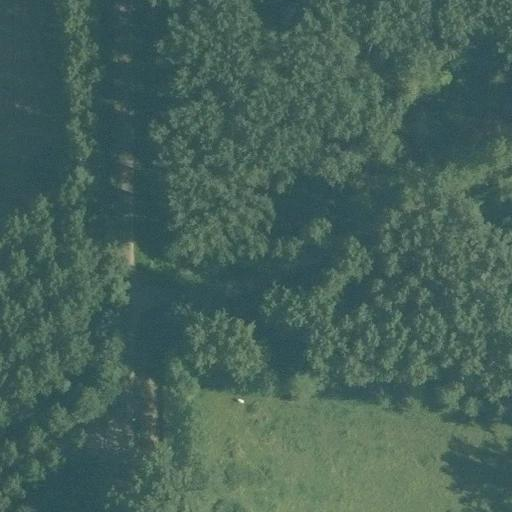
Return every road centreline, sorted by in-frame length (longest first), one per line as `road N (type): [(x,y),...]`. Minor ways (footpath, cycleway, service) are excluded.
road 1 (unclassified): [(123,297),(221,292),(274,277),(511,157)]
road 2 (unclassified): [(123,297),(125,0)]
road 3 (unclassified): [(125,442),(123,297)]
road 4 (unclassified): [(125,442),(59,453),(0,500)]
